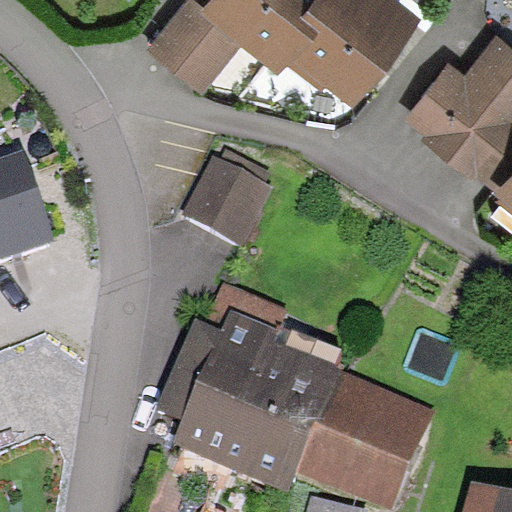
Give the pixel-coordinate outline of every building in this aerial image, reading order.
[(245,28),(209,0),(182,0),(151,40),(203,81),(245,28)] [(209,0),(245,28),(280,53),(285,48),(322,0),(209,0)] [(322,0),(285,48),(323,78),(333,65),(354,82),(417,0),(322,0)] [(442,51),(395,110),(511,203),(511,46),(486,26),(457,63),(442,51)] [(25,148),(0,157),(0,263),(58,243),(25,148)] [(216,152),(185,211),(245,244),(277,184),(216,152)] [(165,454),(278,508),(290,483),(351,511),(395,511),(438,422),(342,377),(356,348),(211,280),(145,420),(174,434),(165,454)] [(511,511),(511,487),(460,475),(450,511),(511,511)]
